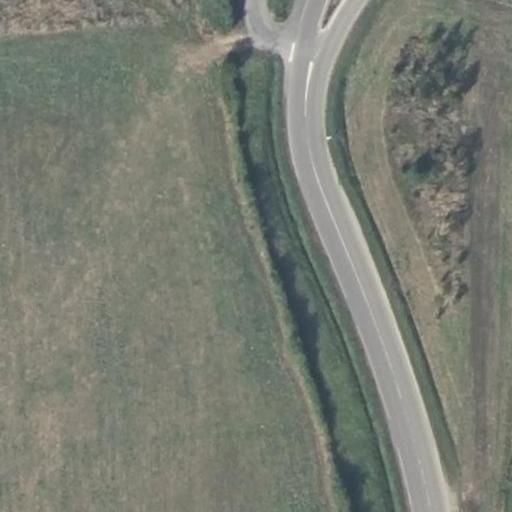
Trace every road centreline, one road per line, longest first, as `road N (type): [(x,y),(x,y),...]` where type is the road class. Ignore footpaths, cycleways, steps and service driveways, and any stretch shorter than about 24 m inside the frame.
road 1 (tertiary): [(303,114),(314,175),(399,395),(428,511)]
road 2 (tertiary): [(303,114),(316,71),(355,0)]
